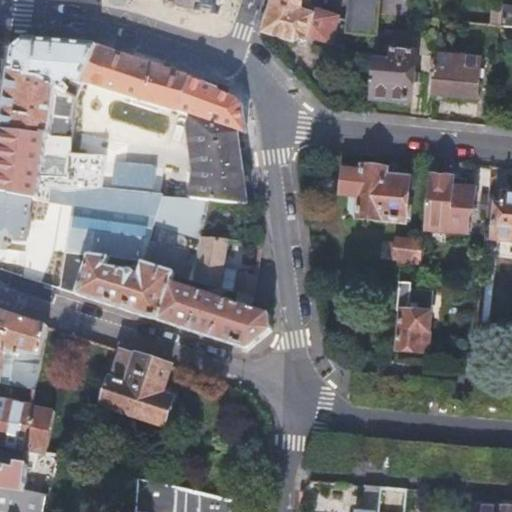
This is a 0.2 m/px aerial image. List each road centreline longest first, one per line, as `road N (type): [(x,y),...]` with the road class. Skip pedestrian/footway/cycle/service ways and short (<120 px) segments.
road 1 (residential): [(0,294),(291,386)]
road 2 (residential): [(291,386),(277,123)]
road 3 (residential): [(231,59),(112,20),(0,11)]
road 4 (residential): [(277,123),(511,148)]
road 5 (residential): [(291,386),(322,418),(511,434)]
road 6 (residential): [(291,386),(284,511)]
